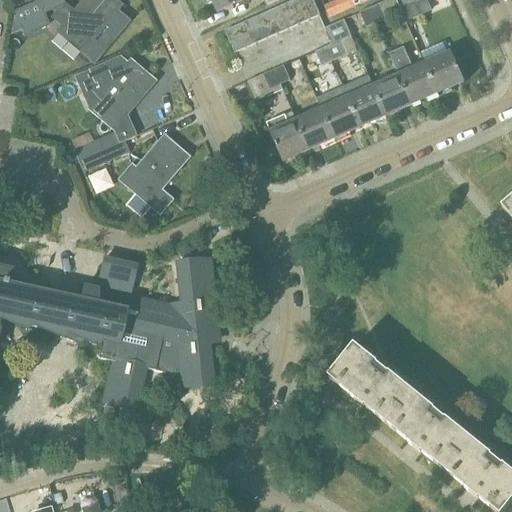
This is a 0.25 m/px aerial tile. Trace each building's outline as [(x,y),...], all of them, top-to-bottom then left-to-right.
[(62,8),(52,20),(61,28),(57,34),(80,54),(92,64),(126,23),(115,14),(120,8),(109,0),(84,0),(72,15),(62,8)] [(241,0),(204,0),(207,6),(212,4),(216,14),(243,3),(241,0)] [(310,22),(300,0),(299,0),(291,4),(300,26),(310,22)] [(321,21),(311,0),(300,0),(310,22),(311,25),(321,21)] [(346,0),(341,0),(336,3),(323,8),(327,17),(332,17),(350,9),(346,0)] [(400,0),(404,8),(422,0),(400,0)] [(37,3),(12,14),(14,18),(18,26),(20,32),(23,37),(47,27),(42,16),(37,3)] [(300,26),(291,4),(279,9),(289,31),(300,26)] [(374,22),(384,18),(379,6),(369,10),(374,22)] [(289,31),(279,9),(269,13),(279,36),(289,31)] [(365,27),(374,22),(369,10),(359,14),(365,27)] [(279,36),(269,13),(258,18),(268,40),(279,36)] [(268,40),(258,18),(247,23),(257,45),(268,40)] [(344,22),(324,31),(331,47),(349,39),(348,37),(350,36),(344,22)] [(257,45),(247,23),(236,28),(246,50),(257,45)] [(236,28),(225,33),(236,58),(247,53),(246,50),(236,28)] [(349,39),(331,47),(325,50),(330,61),(354,51),(349,39)] [(330,61),(325,50),(315,54),(320,65),(330,61)] [(424,66),(413,71),(404,51),(390,57),(399,78),(412,107),(438,96),(424,66)] [(424,66),(438,96),(463,85),(450,55),(424,66)] [(119,58),(73,79),(87,112),(86,113),(112,135),(117,146),(123,144),(135,139),(125,116),(145,91),(152,84),(143,76),(129,64),(128,65),(119,58)] [(288,79),(283,68),(273,73),(278,84),(288,79)] [(412,107),(399,78),(373,89),(386,119),(412,107)] [(259,79),(247,84),(256,104),(268,98),(259,79)] [(386,119),(373,89),(361,94),(358,88),(344,93),(348,100),(347,101),(360,130),(386,119)] [(322,112),(334,141),(360,130),(347,101),(322,112)] [(296,123),(309,153),(334,141),(322,112),(296,123)] [(270,144),(274,144),(283,164),(309,153),(296,123),(293,116),(267,127),(270,135),(270,136),(267,138),(270,144)] [(90,145),(72,153),(77,164),(101,153),(117,146),(112,135),(96,142),(90,145)] [(130,169),(119,182),(157,215),(168,202),(158,193),(179,168),(170,160),(177,152),(163,140),(135,173),(130,169)] [(101,153),(77,164),(82,176),(106,165),(128,155),(123,144),(117,146),(101,153)] [(511,201),(502,210),(511,221),(511,201)] [(0,321),(101,344),(97,360),(112,364),(103,403),(134,410),(143,371),(161,374),(160,379),(168,381),(169,377),(178,378),(179,389),(211,385),(207,350),(207,343),(204,344),(202,331),(216,327),(216,323),(214,323),(208,263),(176,266),(181,307),(172,307),(171,310),(167,309),(167,308),(165,308),(128,300),(128,299),(134,268),(99,261),(93,292),(79,289),(78,298),(60,295),(59,299),(6,287),(9,273),(10,273),(10,272),(0,270),(0,321)] [(412,394),(389,376),(355,348),(329,380),(350,397),(350,398),(364,410),(365,409),(386,426),(412,394)] [(422,455),(443,472),(469,440),(412,394),(386,426),(408,444),(407,444),(422,456),(422,455)] [(464,490),(478,502),(479,501),(492,511),(505,511),(511,504),(511,474),(469,440),(443,472),(464,489),(464,490)]
